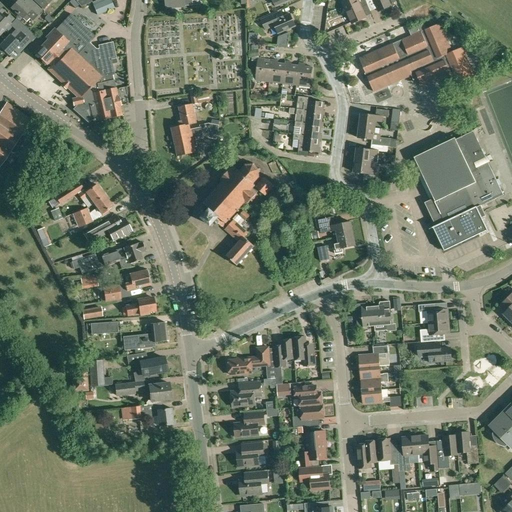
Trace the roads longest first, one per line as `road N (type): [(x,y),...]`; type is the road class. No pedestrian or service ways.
road 1 (residential): [(377,281),(366,205),(334,170),(341,108),(319,53)]
road 2 (tertiary): [(188,349),(168,248),(122,169)]
road 3 (residential): [(345,422),(478,410),(511,380)]
road 4 (residential): [(122,169),(140,149),(139,0)]
road 5 (tertiary): [(208,511),(188,349)]
road 6 (tertiary): [(122,169),(0,78)]
road 7 (residential): [(188,349),(318,293)]
road 8 (residential): [(345,422),(338,336),(318,293)]
